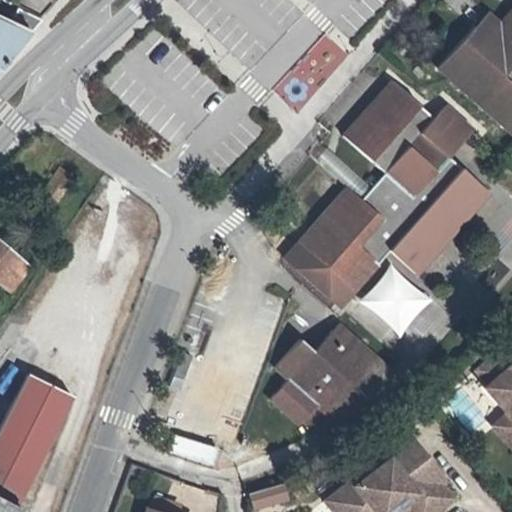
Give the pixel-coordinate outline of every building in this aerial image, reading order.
[(511,7),(498,23),(505,29),(493,43),(472,26),(436,67),(511,133),(511,7)] [(0,65),(40,20),(21,12),(15,26),(12,33),(0,27),(0,65)] [(505,29),(498,23),(484,12),(472,26),(493,43),(505,29)] [(15,26),(0,18),(0,27),(12,33),(15,26)] [(323,34),(276,91),(300,110),(347,53),(323,34)] [(297,242),(332,273),(344,260),(363,277),(388,250),(414,274),(486,193),(445,157),(469,130),(442,106),(431,118),(390,82),(342,136),(383,172),(370,187),(378,193),(366,206),(360,199),(346,187),(297,242)] [(53,204),(72,179),(58,169),(39,195),(53,204)] [(378,193),(370,187),(360,199),(366,206),(378,193)] [(0,267),(18,280),(28,266),(0,242),(0,267)] [(352,290),(332,273),(297,242),(284,257),(338,305),(352,290)] [(344,260),(332,273),(352,290),(363,277),(344,260)] [(432,297),(390,265),(361,302),(402,335),(432,297)] [(0,287),(10,294),(18,280),(0,267),(0,287)] [(273,366),(341,426),(389,372),(335,324),(323,338),(329,343),(318,355),(311,350),(298,338),(273,366)] [(511,335),(473,370),(485,383),(481,387),(504,413),(511,421),(511,335)] [(329,343),(323,338),(311,350),(318,355),(329,343)] [(26,374),(0,424),(0,511),(16,511),(18,510),(14,509),(71,397),(26,374)] [(511,421),(504,413),(491,425),(511,449),(511,421)] [(355,511),(358,511),(399,511),(396,507),(403,502),(408,509),(410,511),(432,511),(450,498),(439,484),(444,481),(406,432),(363,466),(368,474),(354,484),(350,480),(324,500),(333,511),(355,511)] [(396,507),(399,511),(403,511),(408,509),(403,502),(396,507)]
